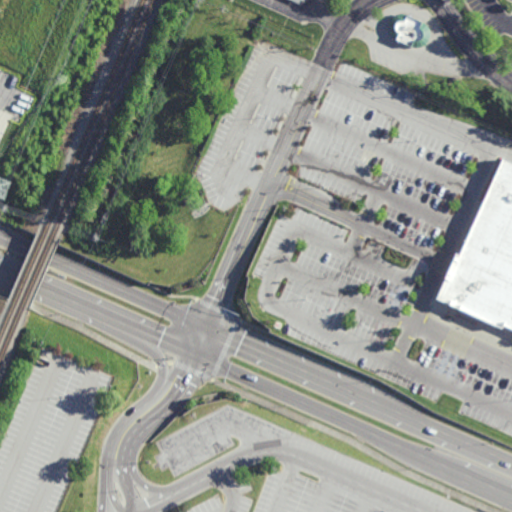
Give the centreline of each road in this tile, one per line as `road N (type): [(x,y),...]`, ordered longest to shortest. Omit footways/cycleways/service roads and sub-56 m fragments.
road 1 (secondary): [(511,462),(0,238)]
road 2 (residential): [(193,354),(335,41),(372,0)]
road 3 (secondary): [(193,354),(511,496)]
road 4 (residential): [(153,511),(270,450),(417,511)]
road 5 (secondary): [(0,269),(193,354)]
road 6 (secondary): [(101,312),(159,360),(147,413)]
road 7 (residential): [(120,450),(193,354)]
